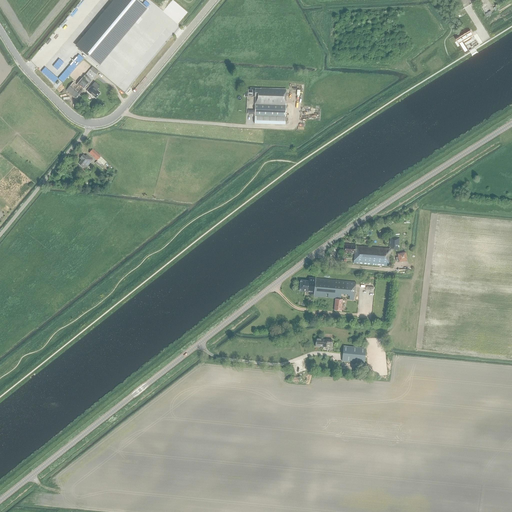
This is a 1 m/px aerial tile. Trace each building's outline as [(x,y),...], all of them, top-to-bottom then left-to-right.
[(135,0),(115,0),(76,46),(99,65),(146,9),(135,0)] [(476,0),(486,16),(491,13),(483,0),(476,0)] [(100,14),(105,9),(101,4),(95,9),(100,14)] [(399,17),(403,22),(411,16),(406,10),(399,17)] [(466,34),(458,39),(460,43),(461,44),(462,45),(462,46),(471,41),(470,40),(470,39),(469,38),(466,34)] [(76,85),(82,90),(92,80),(86,74),(76,85)] [(82,90),(73,82),(66,90),(75,98),(82,90)] [(95,99),(100,93),(91,86),(87,91),(95,99)] [(255,98),(255,103),(255,124),(285,124),(286,89),(261,89),(256,89),(251,89),(251,90),(244,90),(244,97),(255,98)] [(101,157),(93,149),(89,153),(97,161),(97,160),(103,166),(106,162),(101,157)] [(92,160),(86,155),(85,157),(83,155),(80,159),(81,160),(78,164),(82,167),(83,166),(85,168),(85,169),(92,160)] [(343,244),(343,253),(354,254),(353,263),(389,266),(390,249),(398,250),(399,238),(390,237),(389,249),(361,246),(361,247),(355,246),(355,245),(343,244)] [(408,260),(407,252),(398,254),(400,262),(408,260)] [(342,299),(354,300),(356,282),(308,278),(308,281),(300,281),(299,292),(307,292),(307,295),(313,295),(313,296),(335,298),(342,299)] [(341,311),(342,300),(335,299),(334,311),(341,311)] [(326,345),(330,345),(331,340),(326,339),(326,340),(316,338),(315,346),(326,348),(326,345)] [(365,349),(343,346),(342,361),(364,364),(365,349)]
